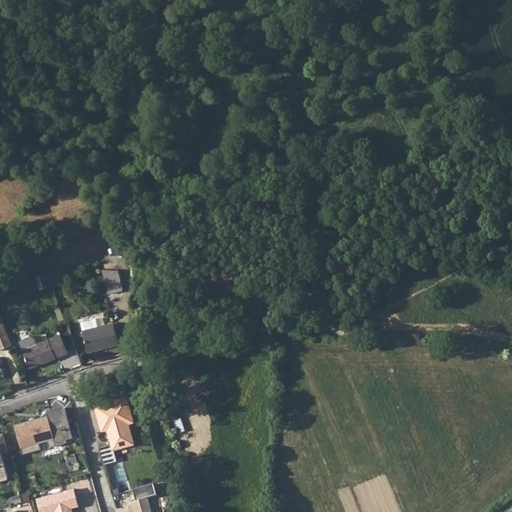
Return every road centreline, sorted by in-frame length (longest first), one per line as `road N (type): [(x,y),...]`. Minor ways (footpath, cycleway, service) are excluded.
road 1 (track): [(511,344),(430,329),(278,327),(172,351)]
road 2 (residential): [(75,379),(111,511)]
